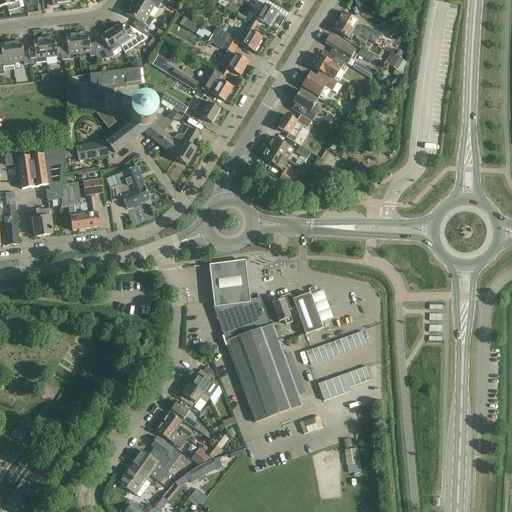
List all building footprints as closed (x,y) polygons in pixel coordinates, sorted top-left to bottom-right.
[(20,9),(19,2),(14,3),(13,0),(0,0),(0,7),(7,6),(8,12),(20,9)] [(134,0),(132,5),(149,15),(154,7),(158,9),(161,3),(155,0),(148,0),(147,2),(144,0),(134,0)] [(133,25),(141,30),(144,32),(147,26),(149,28),(154,19),(149,15),(132,5),(126,14),(136,20),(133,25)] [(277,13),(268,8),(264,6),(260,12),(258,11),(251,23),(256,26),(259,21),(269,27),(277,13)] [(36,9),(25,10),(26,20),(37,19),(36,9)] [(343,13),(338,21),(349,28),(369,40),(375,44),(379,37),(389,44),(392,40),(395,34),(384,28),(380,36),(367,28),(365,30),(359,26),(358,28),(355,26),(358,22),(352,18),(343,13)] [(165,17),(162,23),(166,26),(170,20),(165,17)] [(338,21),(333,30),(351,41),(353,37),(356,38),(356,40),(365,46),(369,40),(349,28),(338,21)] [(234,40),(228,37),(216,30),(213,35),(236,50),(239,44),(254,53),(254,52),(255,52),(257,52),(259,48),(259,46),(258,46),(262,39),(252,34),(256,26),(251,23),(244,35),(239,32),(234,40)] [(118,24),(109,30),(121,48),(121,47),(125,53),(147,39),(127,26),(122,29),(118,24)] [(223,49),(227,52),(219,65),(225,68),(221,74),(226,77),(230,71),(240,76),(248,63),(235,55),(235,56),(233,54),(236,50),(213,35),(200,28),(196,35),(222,50),(223,49)] [(101,44),(95,45),(96,56),(97,61),(109,60),(114,56),(112,53),(121,48),(109,30),(100,36),(103,40),(100,42),(101,44)] [(77,35),(79,55),(90,54),(90,57),(96,56),(95,45),(94,44),(89,45),(87,33),(77,35)] [(62,48),(63,61),(69,60),(69,57),(79,55),(77,35),(66,36),(67,48),(62,48)] [(356,50),(339,40),(330,35),(325,44),(333,49),(350,59),(356,50)] [(44,39),(46,59),(57,58),(57,61),(63,61),(62,48),(56,49),(54,37),(44,39)] [(153,38),(148,47),(153,51),(159,42),(153,38)] [(34,52),(29,52),(30,65),(36,64),(36,61),(46,59),(44,39),(33,40),(34,52)] [(11,43),(13,63),(24,62),(24,66),(30,65),(29,52),(23,53),(22,42),(11,43)] [(14,71),(13,63),(11,43),(0,44),(0,45),(1,56),(0,55),(0,75),(5,75),(4,72),(14,71)] [(335,66),(340,69),(344,63),(347,65),(350,59),(333,49),(330,55),(328,54),(324,59),(335,66)] [(361,49),(357,55),(369,63),(373,57),(361,49)] [(384,63),(385,64),(395,71),(404,76),(405,63),(390,53),(384,63)] [(333,80),(340,69),(335,66),(324,59),(318,55),(310,67),(324,75),(333,80)] [(158,56),(152,66),(162,72),(166,65),(168,62),(158,56)] [(384,63),(373,57),(371,61),(382,68),(385,64),(384,63)] [(88,67),(89,76),(98,75),(97,66),(88,67)] [(139,69),(114,72),(117,88),(141,85),(139,69)] [(170,77),(194,91),(198,84),(174,69),(170,77)] [(213,71),(206,83),(202,89),(216,97),(224,102),(232,89),(223,83),(226,77),(221,74),(220,75),(213,71)] [(404,76),(395,71),(393,75),(401,80),(404,76)] [(117,88),(114,72),(98,75),(89,76),(92,95),(104,94),(104,96),(113,95),(116,89),(117,88)] [(302,87),(319,97),(323,99),(327,98),(331,91),(336,83),(319,73),(316,78),(310,74),(302,87)] [(354,83),(350,90),(359,95),(363,88),(359,85),(354,83)] [(292,110),(301,116),(312,122),(319,111),(313,108),(317,101),(300,91),(293,103),(295,104),(292,110)] [(196,104),(201,95),(194,92),(189,100),(196,104)] [(381,104),(376,114),(384,118),(391,105),(381,99),(379,103),(381,104)] [(174,100),(170,106),(184,114),(187,108),(174,100)] [(199,106),(194,114),(200,117),(203,119),(211,124),(220,110),(211,105),(208,104),(202,100),(199,106)] [(127,126),(122,130),(106,143),(76,148),(78,161),(114,155),(144,132),(175,158),(176,158),(181,148),(173,141),(174,140),(164,132),(163,133),(158,128),(165,119),(162,117),(160,115),(158,115),(156,115),(156,112),(156,110),(155,108),(153,107),(152,105),(150,104),(149,103),(147,102),(145,101),(143,101),(140,102),(138,102),(136,103),(134,104),(132,106),(131,108),(130,110),(129,113),(129,115),(129,117),(130,120),(131,122),(131,123),(127,126)] [(179,112),(174,109),(166,119),(165,119),(158,128),(163,133),(164,132),(168,126),(169,127),(175,120),(174,119),(179,112)] [(106,112),(94,111),(103,123),(110,117),(106,112)] [(286,139),(294,143),(303,127),(307,130),(312,122),(301,116),(296,123),(285,116),(278,128),(288,135),(286,139)] [(332,124),(328,131),(336,136),(337,134),(340,129),(332,124)] [(199,133),(189,127),(184,136),(194,142),(199,133)] [(191,147),(194,142),(184,136),(182,135),(178,136),(175,138),(174,140),(173,141),(181,148),(176,158),(175,158),(174,159),(186,166),(196,150),(191,147)] [(266,148),(287,161),(293,150),(272,137),(266,148)] [(43,154),(30,156),(35,188),(49,186),(45,161),(65,158),(65,147),(43,150),(43,154)] [(307,159),(310,153),(300,147),(296,152),(307,159)] [(287,161),(266,148),(260,158),(281,171),(287,161)] [(17,154),(5,156),(7,166),(18,164),(22,190),(35,188),(30,156),(18,158),(17,154)] [(299,154),(296,159),(303,164),(306,159),(299,154)] [(109,189),(110,193),(111,203),(123,201),(126,209),(150,200),(144,186),(143,186),(135,168),(136,168),(136,167),(115,176),(119,185),(109,189)] [(290,185),(294,180),(297,175),(287,168),(280,179),(290,185)] [(101,180),(82,183),(85,196),(103,194),(101,180)] [(61,209),(76,207),(77,212),(69,213),(72,232),(85,230),(80,200),(78,184),(63,186),(62,189),(62,200),(61,209)] [(48,202),(62,200),(62,189),(57,190),(46,191),(48,202)] [(296,194),(298,207),(305,206),(303,193),(296,194)] [(80,200),(85,230),(100,227),(95,198),(80,200)] [(4,218),(5,229),(7,247),(19,246),(18,236),(15,205),(9,205),(10,218),(4,218)] [(28,213),(29,217),(31,229),(34,228),(35,237),(52,235),(51,232),(52,231),(49,210),(28,213)] [(210,279),(213,308),(247,304),(248,302),(246,275),(244,261),(208,266),(210,279)] [(278,299),(279,301),(272,304),(279,323),(283,321),(285,326),(292,323),(288,311),(296,309),(305,335),(314,332),(323,329),(320,323),(333,319),(322,291),(310,295),(310,294),(302,297),(293,300),(293,301),(292,302),(289,295),(278,299)] [(284,356),(280,343),(284,342),(282,338),(278,339),(278,338),(283,337),(280,328),(274,330),(272,324),(270,325),(264,308),(261,299),(250,300),(248,302),(247,304),(213,308),(230,356),(255,423),(302,406),(299,397),(284,356)] [(362,332),(357,334),(361,347),(367,345),(362,332)] [(357,334),(351,336),(356,349),(361,347),(357,334)] [(351,336),(345,338),(350,351),(356,349),(351,336)] [(345,338),(340,340),(345,353),(350,351),(345,338)] [(340,340),(334,342),(339,355),(345,353),(340,340)] [(334,342),(329,344),(333,357),(339,355),(334,342)] [(329,344),(323,346),(328,359),(333,357),(329,344)] [(323,346),(317,348),(322,361),(328,359),(323,346)] [(317,348),(312,350),(316,363),(322,361),(317,348)] [(312,350),(306,353),(311,366),(316,363),(312,350)] [(291,353),(284,356),(299,397),(305,395),(291,353)] [(367,367),(361,369),(366,382),(371,380),(367,367)] [(197,375),(190,385),(209,399),(213,394),(206,390),(210,385),(210,384),(213,380),(214,378),(213,372),(207,368),(203,372),(200,371),(197,375)] [(361,369),(355,371),(360,384),(366,382),(361,369)] [(355,371),(350,373),(355,386),(360,384),(355,371)] [(350,373),(344,375),(349,388),(355,386),(350,373)] [(344,375),(338,378),(344,394),(350,392),(349,388),(344,375)] [(338,378),(331,380),(337,397),(344,394),(338,378)] [(331,380),(324,382),(331,399),(337,397),(331,380)] [(324,382),(318,385),(324,402),(331,399),(324,382)] [(206,404),(209,399),(190,385),(183,394),(183,395),(180,399),(192,408),(196,404),(199,399),(206,404)] [(189,412),(185,409),(177,403),(170,412),(178,418),(203,436),(206,432),(186,417),(189,412)] [(185,441),(186,439),(193,444),(195,440),(192,436),(190,434),(179,426),(182,423),(169,414),(162,424),(185,441)] [(318,417),(299,424),(304,436),(322,429),(318,417)] [(156,432),(164,438),(180,448),(185,441),(162,424),(156,432)] [(220,433),(216,440),(223,448),(229,440),(220,433)] [(154,449),(148,456),(142,452),(119,484),(135,495),(149,476),(159,483),(167,471),(169,472),(176,462),(184,468),(188,462),(179,456),(179,455),(178,454),(180,452),(177,450),(173,455),(170,453),(173,449),(157,438),(151,446),(154,449)] [(216,440),(212,445),(220,451),(221,449),(222,450),(223,448),(216,440)] [(199,449),(198,450),(211,459),(212,459),(213,460),(220,451),(212,445),(205,454),(199,449)] [(360,464),(358,449),(344,451),(347,467),(360,464)] [(191,460),(199,466),(211,459),(198,450),(191,460)] [(199,466),(185,475),(190,484),(204,475),(222,468),(218,458),(199,466)] [(192,495),(202,503),(205,500),(195,492),(192,495)] [(202,503),(192,495),(188,500),(198,508),(202,503)]
